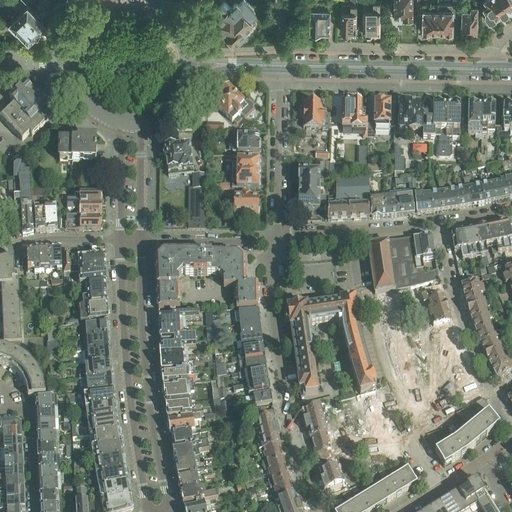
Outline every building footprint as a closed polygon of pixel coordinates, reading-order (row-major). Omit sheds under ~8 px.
[(12,24),(10,26),(18,34),(20,32),(29,41),(36,35),(40,32),(39,31),(46,24),(39,16),(40,14),(36,10),(34,11),(28,5),(28,6),(22,0),(21,0),(15,6),(21,12),(10,22),(12,24)] [(225,32),(225,33),(225,34),(225,35),(226,35),(226,36),(226,37),(227,38),(228,38),(229,39),(230,39),(231,40),(233,40),(234,39),(238,43),(239,43),(240,43),(246,38),(247,37),(247,36),(246,36),(246,35),(242,31),(252,21),(250,18),(251,17),(252,17),(253,17),(253,16),(254,16),(254,15),(255,15),(255,14),(255,13),(255,12),(255,11),(255,10),(254,9),(245,0),(238,0),(240,2),(237,4),(235,2),(231,7),(223,0),(215,8),(222,15),(218,18),(218,23),(226,31),(225,32)] [(329,30),(329,0),(304,0),(305,8),(310,8),(310,15),(310,23),(310,30),(311,30),(313,33),(317,33),(319,31),(320,31),(320,30),(329,30)] [(358,12),(357,0),(350,0),(350,4),(342,4),(341,31),(342,31),(344,33),(348,33),(349,31),(358,31),(358,23),(356,23),(356,12),(358,12)] [(394,0),(394,2),(391,2),(391,7),(394,7),(394,13),(402,13),(402,16),(413,16),(412,0),(394,0)] [(470,31),(471,31),(471,29),(477,29),(477,28),(479,26),(479,23),(477,21),(476,0),(470,0),(471,5),(462,5),(461,31),(462,31),(464,33),(468,33),(470,31)] [(508,8),(502,0),(484,0),(484,1),(485,2),(487,3),(482,6),(486,12),(485,16),(488,21),(491,21),(495,19),(495,16),(502,12),(503,13),(507,11),(507,8),(508,8)] [(511,0),(502,0),(508,8),(511,9),(511,7),(511,0)] [(363,3),(363,31),(364,31),(366,33),(370,33),(372,31),(379,31),(379,23),(381,23),(381,19),(379,19),(379,11),(381,11),(381,1),(373,1),(373,3),(363,3)] [(429,30),(437,30),(438,4),(418,3),(417,17),(423,17),(422,22),(423,22),(423,30),(424,32),(428,32),(429,30)] [(438,4),(437,30),(445,30),(447,33),(451,33),(452,31),(452,30),(453,8),(446,8),(446,4),(438,4)] [(32,93),(25,86),(10,101),(15,106),(0,120),(22,142),(30,135),(32,138),(55,115),(47,108),(52,103),(44,96),(42,98),(35,91),(32,93)] [(239,119),(241,116),(245,120),(253,112),(253,108),(249,104),(245,103),(243,105),(228,89),(228,90),(226,90),(225,90),(224,91),(223,91),(223,92),(222,93),(222,94),(222,95),(222,96),(221,96),(222,97),(216,103),(215,107),(232,124),(234,123),(236,126),(241,121),(239,119)] [(330,116),(325,116),(325,112),(322,112),(322,105),(311,105),(310,103),(307,103),(305,105),(304,105),(304,115),(302,115),(301,120),(303,120),(303,130),(305,130),(306,132),(310,132),(311,130),(322,131),(322,133),(328,133),(328,131),(330,131),(330,116)] [(367,140),(367,125),(367,124),(361,124),(361,117),(365,117),(365,113),(361,113),(361,106),(358,103),(354,103),(352,105),(342,105),(342,131),(352,131),(352,135),(362,135),(362,140),(367,140)] [(375,125),(367,125),(367,140),(375,141),(375,134),(389,135),(390,106),(385,105),(382,103),(378,103),(376,105),(375,105),(375,125)] [(433,115),(422,114),(422,107),(418,107),(418,106),(410,106),(409,106),(408,105),(407,104),(406,104),(405,104),(404,104),(403,104),(402,105),(401,105),(400,105),(399,135),(400,137),(407,137),(409,135),(409,133),(420,133),(421,125),(423,125),(423,141),(434,141),(434,137),(441,138),(441,147),(438,147),(438,148),(436,150),(436,157),(438,159),(449,159),(451,157),(451,150),(449,147),(449,139),(459,140),(460,107),(459,107),(457,105),(454,105),(452,107),(451,107),(442,107),(442,106),(441,106),(439,104),(436,104),(434,106),(433,106),(433,115)] [(467,138),(481,138),(482,108),(477,108),(477,107),(476,107),(474,105),(471,105),(469,107),(468,107),(467,138)] [(486,108),(482,108),(481,138),(487,138),(487,133),(494,133),(495,107),(494,107),(492,105),(489,105),(487,107),(486,107),(486,108)] [(511,131),(511,136),(511,135),(511,108),(509,106),(506,106),(504,108),(504,113),(503,113),(503,123),(503,131),(511,131)] [(233,138),(233,154),(237,154),(237,155),(259,155),(259,154),(260,154),(261,153),(261,149),(260,147),(259,147),(259,146),(259,138),(233,138)] [(72,164),(73,164),(96,165),(96,143),(78,143),(78,144),(60,144),(60,164),(72,164)] [(168,146),(165,149),(169,179),(193,176),(189,147),(180,149),(180,148),(176,149),(176,148),(173,145),(168,146)] [(428,154),(428,146),(413,146),(413,153),(428,154)] [(395,148),(395,172),(404,173),(405,158),(401,157),(402,148),(395,148)] [(17,240),(34,236),(30,170),(28,170),(27,158),(15,168),(15,183),(14,183),(17,240)] [(232,166),(232,175),(259,175),(259,174),(260,172),(260,169),(259,168),(259,161),(248,161),(248,160),(237,160),(237,166),(232,166)] [(418,170),(418,161),(409,160),(408,170),(418,170)] [(299,185),(320,186),(323,186),(323,184),(323,181),(323,180),(320,180),(320,172),(299,172),(298,185),(299,185)] [(259,175),(232,175),(232,184),(236,184),(236,189),(259,189),(259,183),(260,181),(260,178),(259,177),(259,175)] [(193,190),(190,190),(190,222),(203,222),(203,176),(195,176),(195,179),(193,179),(193,190)] [(370,196),(368,180),(336,181),(336,203),(328,203),(328,223),(369,221),(368,199),(370,196)] [(502,202),(510,200),(505,182),(494,184),(498,203),(502,202)] [(493,184),(480,187),(484,206),(492,204),(496,203),(493,184)] [(299,198),(323,198),(323,193),(320,193),(320,186),(299,185),(299,198)] [(477,207),(484,206),(480,187),(469,189),(473,208),(477,207)] [(455,191),(459,211),(467,209),(471,208),(468,189),(455,191)] [(451,212),(459,211),(455,191),(444,193),(447,212),(451,212)] [(430,195),(432,214),(433,214),(433,215),(441,213),(445,213),(442,193),(430,195)] [(234,199),(234,217),(236,217),(236,220),(243,220),(243,218),(258,218),(258,216),(259,216),(259,210),(258,210),(258,199),(253,199),(253,196),(237,195),(237,199),(234,199)] [(425,215),(432,214),(430,195),(414,197),(416,216),(425,215)] [(68,203),(68,209),(101,208),(101,205),(103,203),(103,199),(101,197),(101,196),(80,196),(80,203),(68,203)] [(381,220),(387,219),(385,196),(380,197),(380,200),(370,201),(371,221),(381,220)] [(398,219),(398,218),(397,199),(389,199),(389,196),(385,196),(387,219),(390,219),(398,219)] [(397,199),(398,218),(406,217),(406,218),(414,217),(412,197),(397,199)] [(326,205),(326,203),(323,203),(323,198),(299,198),(298,198),(298,211),(320,211),(320,205),(326,205)] [(51,208),(52,214),(46,215),(47,234),(57,233),(56,207),(51,208)] [(101,211),(101,208),(68,209),(68,214),(80,214),(80,221),(101,220),(101,217),(103,216),(103,213),(101,211)] [(36,236),(47,234),(46,215),(40,215),(40,209),(34,209),(36,236)] [(101,220),(80,221),(68,221),(68,226),(80,226),(80,232),(101,232),(103,229),(103,226),(101,224),(101,220)] [(68,221),(59,221),(60,233),(80,232),(80,226),(68,226),(68,221)] [(508,225),(499,227),(504,253),(510,252),(508,243),(511,242),(511,231),(511,227),(508,225)] [(498,255),(504,253),(499,227),(487,229),(490,247),(496,246),(498,255)] [(484,248),(490,247),(487,229),(475,231),(478,250),(480,258),(486,257),(484,248)] [(478,250),(475,231),(463,233),(468,260),(475,259),(473,251),(478,250)] [(462,262),(468,260),(463,233),(454,235),(452,238),(454,254),(460,253),(462,262)] [(429,239),(419,240),(423,264),(436,262),(433,247),(432,241),(429,239)] [(370,247),(368,250),(369,257),(375,296),(377,296),(377,295),(398,292),(411,290),(439,283),(437,273),(425,276),(423,264),(419,240),(388,244),(370,247)] [(39,251),(27,254),(28,274),(34,273),(34,276),(40,276),(40,275),(39,251)] [(50,251),(39,251),(40,275),(45,275),(44,270),(51,269),(50,251)] [(57,274),(62,274),(61,251),(50,251),(51,269),(57,269),(57,274)] [(79,273),(106,270),(106,253),(104,251),(92,252),(93,259),(91,259),(89,257),(85,258),(84,259),(79,260),(79,273)] [(219,275),(224,280),(224,282),(224,290),(236,289),(236,311),(258,310),(258,287),(246,288),(245,281),(244,261),(238,255),(161,256),(156,262),(159,312),(180,310),(179,284),(177,282),(183,275),(185,277),(217,277),(219,275)] [(28,399),(32,399),(36,398),(46,398),(44,385),(38,372),(29,362),(22,357),(19,280),(15,280),(14,258),(0,261),(0,286),(1,287),(4,344),(0,344),(0,367),(1,367),(10,371),(17,375),(23,382),(27,390),(28,399)] [(511,288),(511,267),(505,271),(507,276),(503,277),(506,285),(510,284),(511,288)] [(106,283),(106,270),(79,273),(80,286),(106,283)] [(480,281),(462,287),(493,382),(511,375),(511,367),(508,368),(480,281)] [(107,305),(106,285),(86,287),(87,297),(83,298),(84,307),(107,305)] [(469,405),(486,397),(435,286),(424,291),(426,295),(421,298),(424,305),(422,306),(469,405)] [(285,317),(286,325),(289,324),(289,326),(290,330),(298,382),(299,393),(305,392),(306,397),(318,395),(309,331),(305,331),(305,328),(341,323),(343,337),(350,362),(355,381),(361,395),(375,391),(374,386),(376,386),(376,384),(375,384),(373,377),(373,376),(372,376),(366,354),(360,333),(361,332),(359,324),(355,300),(302,308),(302,307),(301,307),(301,305),(293,306),(293,309),(292,309),(287,310),(288,315),(288,316),(285,317)] [(80,323),(108,320),(107,305),(84,307),(81,308),(82,315),(79,315),(80,323)] [(239,324),(239,328),(259,325),(259,322),(259,313),(238,314),(238,315),(235,315),(235,324),(239,324)] [(160,330),(160,331),(183,329),(183,323),(199,322),(199,314),(171,316),(171,318),(159,318),(160,324),(158,325),(158,329),(160,330)] [(88,331),(89,338),(109,336),(108,323),(85,326),(85,331),(88,331)] [(239,328),(240,339),(261,337),(260,329),(260,328),(259,325),(239,328)] [(175,343),(175,344),(196,343),(196,336),(184,337),(183,329),(160,331),(160,332),(158,333),(159,337),(161,338),(161,344),(175,343)] [(86,347),(87,352),(110,349),(109,336),(89,338),(83,339),(84,348),(86,347)] [(263,348),(261,337),(240,339),(236,340),(237,351),(263,348)] [(162,351),(160,351),(160,360),(187,358),(187,350),(196,350),(196,343),(175,344),(175,346),(161,346),(162,351)] [(89,365),(111,363),(110,349),(87,352),(83,352),(85,366),(89,365)] [(238,359),(239,364),(264,361),(263,350),(243,353),(244,359),(238,359)] [(160,360),(162,373),(175,372),(196,370),(195,365),(188,366),(188,358),(187,358),(160,360)] [(246,375),(249,374),(266,371),(264,361),(239,364),(240,369),(245,368),(246,375)] [(84,372),(85,379),(112,377),(111,363),(89,365),(89,371),(84,372)] [(162,375),(163,387),(189,385),(193,385),(194,385),(194,378),(198,377),(197,370),(196,370),(175,372),(175,374),(162,375)] [(249,380),(250,386),(268,383),(266,373),(249,376),(249,374),(246,375),(239,376),(240,381),(249,380)] [(114,391),(112,377),(85,379),(85,386),(91,385),(91,394),(114,391)] [(222,413),(220,401),(228,400),(226,390),(219,391),(218,382),(212,383),(216,414),(222,413)] [(248,397),(270,393),(268,383),(250,386),(233,389),(234,394),(247,392),(248,397)] [(193,385),(189,385),(163,387),(164,390),(165,399),(166,407),(195,403),(194,396),(193,385)] [(86,411),(116,408),(114,393),(84,397),(86,411)] [(248,410),(272,405),(270,395),(253,398),(254,404),(247,405),(248,410)] [(36,401),(37,414),(57,412),(56,399),(36,401)] [(442,466),(442,467),(444,470),(466,456),(499,429),(491,419),(493,418),(483,401),(471,407),(481,419),(451,444),(435,454),(442,466)] [(182,420),(201,417),(203,417),(203,410),(196,410),(195,403),(166,407),(168,420),(181,418),(182,420)] [(117,420),(116,408),(86,411),(88,425),(117,420)] [(331,498),(346,494),(334,444),(332,445),(323,408),(304,412),(324,492),(329,491),(331,498)] [(354,424),(351,414),(344,416),(343,411),(339,412),(341,421),(348,420),(349,425),(354,424)] [(37,426),(55,425),(58,425),(57,412),(37,414),(37,426)] [(202,425),(201,417),(182,420),(182,421),(168,424),(170,437),(172,437),(193,434),(200,433),(199,426),(202,425)] [(275,419),(253,423),(256,439),(278,435),(277,435),(276,429),(274,430),(272,421),(275,421),(275,419)] [(117,420),(88,425),(81,425),(82,431),(89,430),(90,437),(119,433),(117,420)] [(0,430),(5,431),(21,430),(21,424),(18,421),(1,423),(0,423),(0,430)] [(38,438),(55,437),(55,425),(37,426),(38,438)] [(5,440),(22,439),(21,430),(5,431),(5,440)] [(119,433),(90,437),(92,450),(122,447),(119,433)] [(184,450),(208,446),(207,440),(194,442),(193,434),(172,437),(172,438),(171,440),(171,443),(173,445),(174,450),(184,448),(184,450)] [(278,435),(256,439),(259,455),(281,450),(280,450),(279,444),(277,445),(275,436),(278,436),(278,435)] [(38,438),(38,450),(56,449),(55,437),(38,438)] [(5,440),(5,446),(0,446),(0,450),(6,450),(22,449),(22,439),(5,440)] [(184,451),(173,453),(175,466),(198,462),(197,456),(209,454),(208,446),(184,450),(184,451)] [(122,447),(92,450),(94,463),(124,459),(122,447)] [(6,460),(23,459),(22,449),(6,450),(6,460)] [(39,461),(56,461),(56,449),(38,450),(39,461)] [(281,450),(259,455),(262,471),(284,467),(284,465),(283,466),(282,460),(279,460),(278,451),(281,451),(281,450)] [(6,460),(6,470),(23,469),(23,459),(6,460)] [(124,459),(94,463),(96,476),(126,473),(124,459)] [(39,461),(39,473),(57,472),(56,461),(39,461)] [(190,476),(190,477),(213,473),(212,468),(199,470),(198,462),(175,466),(177,479),(190,476)] [(0,480),(7,480),(23,479),(23,469),(6,470),(7,476),(0,476),(0,480)] [(285,470),(264,477),(267,485),(288,478),(288,477),(287,477),(285,472),(286,471),(285,470)] [(375,511),(417,486),(415,483),(407,471),(391,481),(385,471),(378,475),(385,485),(355,504),(349,494),(342,497),(348,507),(340,511),(375,511)] [(40,485),(57,485),(64,484),(63,476),(57,476),(57,472),(39,473),(40,485)] [(126,473),(96,476),(99,489),(128,486),(126,473)] [(178,481),(181,494),(205,489),(203,481),(214,479),(213,473),(190,477),(191,479),(178,481)] [(288,478),(267,485),(272,500),(293,493),(293,492),(290,493),(287,485),(289,484),(288,479),(288,478)] [(7,480),(7,490),(24,489),(23,479),(7,480)] [(495,511),(477,482),(467,488),(475,502),(478,508),(477,508),(479,511),(495,511)] [(40,485),(40,497),(58,496),(57,485),(40,485)] [(128,486),(99,489),(101,502),(131,499),(128,486)] [(475,502),(467,488),(457,494),(468,511),(471,511),(477,508),(478,508),(475,502)] [(8,499),(24,499),(24,489),(7,490),(8,499)] [(205,489),(181,494),(183,507),(196,504),(196,506),(218,501),(217,494),(206,497),(205,489)] [(77,492),(77,503),(88,502),(87,491),(77,492)] [(293,493),(272,500),(275,511),(284,511),(298,507),(295,508),(292,500),(295,499),(293,494),(294,494),(293,493)] [(468,511),(457,494),(448,500),(455,511),(468,511)] [(41,509),(59,508),(58,496),(40,497),(41,509)] [(8,499),(8,505),(1,505),(2,509),(8,509),(25,508),(24,499),(8,499)] [(131,511),(133,510),(131,499),(101,502),(102,511),(131,511)] [(455,511),(448,500),(439,506),(442,511),(455,511)] [(184,511),(210,511),(210,510),(211,510),(210,506),(219,505),(218,501),(196,506),(196,508),(184,510),(184,511)] [(75,511),(87,511),(88,503),(76,505),(75,511)]
